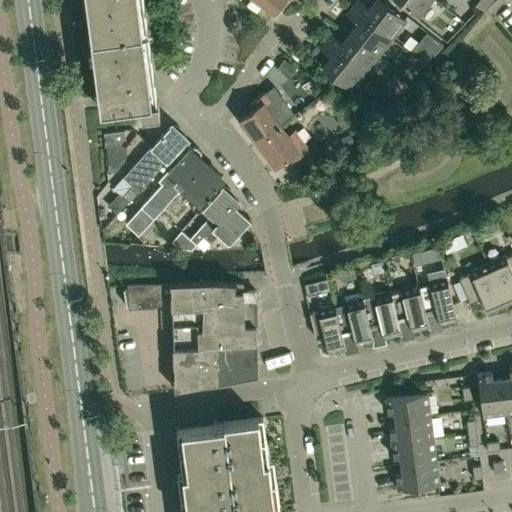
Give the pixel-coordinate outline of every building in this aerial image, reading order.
[(86,0),(101,106),(101,108),(139,103),(140,114),(159,111),(157,98),(150,99),(137,0),(86,0)] [(259,0),(274,11),(282,0),(259,0)] [(357,0),(353,6),(391,38),(405,20),(380,0),(374,0),(368,8),(357,0)] [(399,0),(419,16),(431,0),(399,0)] [(470,0),(484,10),(485,10),(492,0),(470,0)] [(391,38),(353,6),(347,13),(358,22),(350,32),(378,55),(391,38)] [(452,42),(471,23),(464,17),(446,35),(452,42)] [(331,34),(326,40),(365,72),(378,55),(350,32),(341,42),(331,34)] [(442,45),(434,38),(418,57),(425,62),(442,45)] [(330,56),(322,66),(351,90),(365,72),(326,40),(320,47),(330,56)] [(277,70),(289,79),(297,68),(285,59),(277,70)] [(240,117),(257,141),(279,125),(272,115),(278,111),(264,92),(250,102),(253,107),(240,117)] [(173,125),(172,123),(151,145),(122,176),(131,183),(139,191),(187,138),(180,131),(180,127),(177,125),(173,125)] [(286,135),(279,125),(257,141),(275,166),(289,155),(293,160),(307,149),(293,130),(286,135)] [(106,145),(120,143),(125,137),(124,130),(104,133),(106,145)] [(148,223),(158,212),(180,188),(203,163),(198,159),(201,156),(201,150),(196,145),(190,146),(160,179),(163,182),(136,212),(148,223)] [(203,163),(180,188),(199,206),(222,180),(222,176),(208,162),(203,163)] [(131,183),(121,194),(130,201),(139,191),(131,183)] [(205,235),(233,205),(238,200),(231,193),(231,190),(227,186),(224,187),(223,186),(202,207),(210,214),(188,237),(195,243),(197,244),(205,235)] [(228,240),(248,218),(233,205),(205,235),(211,241),(220,231),(228,240)] [(211,241),(205,235),(197,244),(203,250),(211,241)] [(428,263),(425,250),(412,254),(415,266),(428,263)] [(487,263),(505,304),(511,300),(511,253),(506,256),(505,254),(487,262),(487,263)] [(470,272),(459,277),(460,279),(467,297),(470,302),(481,297),(487,311),(505,304),(487,263),(473,269),(469,270),(470,272)] [(430,282),(419,285),(425,310),(436,307),(440,323),(457,319),(446,276),(429,280),(430,282)] [(307,295),(330,289),(327,277),(304,283),(307,295)] [(243,290),(243,282),(170,282),(171,310),(175,388),(257,373),(256,290),(243,290)] [(162,299),(162,297),(162,283),(127,284),(128,308),(152,307),(154,307),(155,306),(157,306),(158,305),(160,303),(161,302),(162,301),(162,299)] [(402,289),(391,292),(397,317),(408,314),(412,330),(429,326),(425,310),(419,285),(418,283),(401,287),(402,289)] [(346,303),(335,306),(341,331),(352,328),(356,344),(373,339),(369,324),(363,299),(362,297),(361,290),(344,294),(345,301),(346,303)] [(397,317),(391,292),(390,290),(373,294),(374,296),(363,299),(369,324),(380,321),(384,337),(401,333),(397,317)] [(310,312),(316,337),(324,335),(328,351),(345,346),(341,331),(335,306),(334,304),(317,308),(318,310),(310,312)] [(501,377),(505,412),(511,411),(511,368),(509,369),(510,376),(501,377)] [(477,373),(482,415),(505,412),(501,377),(493,378),(492,371),(477,373)] [(463,399),(472,398),(471,385),(462,387),(463,399)] [(395,419),(430,414),(427,391),(385,397),(387,411),(394,410),(395,419)] [(430,414),(395,419),(397,427),(389,428),(391,442),(433,437),(430,414)] [(214,423),(176,428),(182,471),(187,511),(270,511),(269,503),(274,503),(271,481),(268,460),(264,460),(261,439),(258,419),(263,418),(263,417),(216,423),(215,420),(214,421),(214,423)] [(476,431),(475,419),(466,420),(468,432),(476,431)] [(476,431),(468,432),(469,445),(478,444),(476,431)] [(433,437),(391,442),(393,456),(400,456),(401,464),(436,460),(433,437)] [(487,450),(500,449),(499,440),(486,442),(487,450)] [(436,460),(401,464),(402,473),(395,474),(397,488),(439,483),(436,460)] [(503,460),(493,462),(494,472),(504,470),(503,460)] [(482,477),(481,464),(472,466),(474,478),(482,477)]
